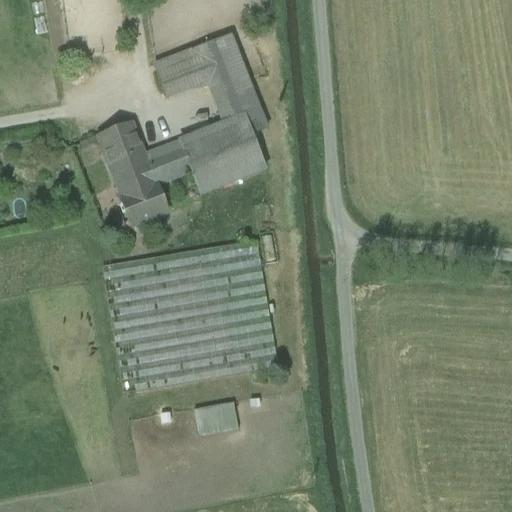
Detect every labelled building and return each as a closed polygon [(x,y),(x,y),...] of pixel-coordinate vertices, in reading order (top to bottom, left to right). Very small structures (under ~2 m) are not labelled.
[(259,112),(230,38),(194,52),(207,85),(223,126),(243,119),(259,112)] [(194,52),(153,67),(166,101),(207,85),(194,52)] [(259,112),(243,119),(250,137),(266,130),(259,112)] [(223,126),(179,143),(182,149),(192,175),(191,175),(200,197),(263,172),(250,137),(243,119),(223,126)] [(131,126),(97,139),(109,170),(143,157),(131,126)] [(171,154),(182,149),(179,143),(161,150),(161,151),(143,158),(145,164),(159,158),(163,168),(175,163),(171,154)] [(159,158),(145,164),(155,187),(155,188),(156,187),(156,188),(191,175),(192,175),(182,149),(171,154),(175,163),(163,168),(159,158)] [(143,157),(109,170),(121,201),(155,187),(145,164),(143,158),(143,157)] [(155,187),(121,201),(119,202),(130,229),(167,215),(156,188),(156,187),(155,188),(155,187)] [(271,236),(258,238),(263,268),(276,266),(271,236)] [(256,246),(231,250),(235,273),(260,269),(256,246)] [(231,250),(100,270),(123,399),(277,372),(260,269),(235,273),(231,250)] [(232,406),(193,413),(198,440),(237,433),(232,406)]
